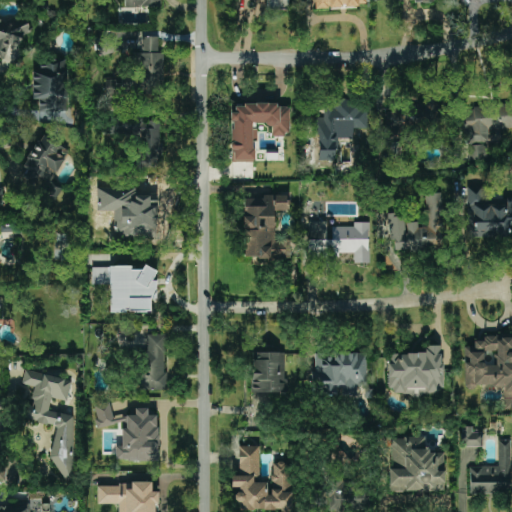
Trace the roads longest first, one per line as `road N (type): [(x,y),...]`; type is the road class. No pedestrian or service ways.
road 1 (residential): [(201,0),(203,511)]
road 2 (residential): [(511,32),(421,55),(201,58)]
road 3 (residential): [(503,284),(375,306),(203,307)]
